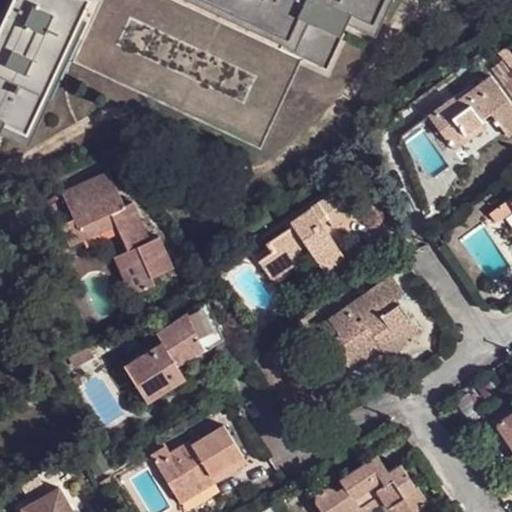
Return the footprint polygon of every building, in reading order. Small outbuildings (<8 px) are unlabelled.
[(0,132),(1,131),(4,123),(28,134),(82,17),(89,0),(12,0),(0,26),(0,132)] [(73,63),(261,151),(302,62),(303,58),(176,0),(96,0),(101,2),(73,63)] [(176,0),(303,58),(302,62),(329,74),(347,34),(342,33),(340,36),(300,17),(289,41),(249,22),(247,27),(189,0),(176,0)] [(189,0),(247,27),(249,22),(200,0),(189,0)] [(200,0),(249,22),(289,41),(300,17),(340,36),(342,33),(350,15),(373,24),(383,0),(200,0)] [(29,144),(88,19),(82,17),(28,134),(29,144)] [(511,74),(503,62),(491,71),(511,99),(511,74)] [(430,117),(452,147),(485,124),(483,119),(493,114),(511,138),(511,137),(511,104),(494,80),(460,104),(456,98),(430,117)] [(4,123),(1,131),(28,144),(29,144),(28,134),(4,123)] [(489,132),(485,124),(452,147),(457,155),(489,132)] [(110,174),(63,196),(75,222),(60,229),(70,250),(86,244),(81,232),(110,217),(116,229),(126,251),(148,241),(131,206),(127,208),(110,174)] [(344,186),(318,203),(329,220),(335,228),(361,210),(344,186)] [(511,217),(511,198),(489,216),(498,228),(511,217)] [(259,260),(272,281),(286,271),(282,266),(301,251),(307,248),(326,274),(347,261),(323,225),(329,220),(318,203),(291,222),(294,226),(269,243),(271,250),(259,260)] [(116,229),(110,217),(81,232),(86,244),(116,229)] [(148,241),(126,251),(112,258),(129,298),(154,287),(150,279),(174,269),(159,236),(148,241)] [(282,266),(286,271),(306,257),(301,251),(282,266)] [(331,343),(352,373),(383,353),(386,355),(402,345),(418,334),(396,300),(406,294),(394,278),(369,295),(380,311),(361,325),(349,309),(330,322),(341,337),(331,343)] [(206,305),(188,313),(190,317),(205,351),(208,354),(225,343),(206,305)] [(190,317),(160,336),(165,345),(178,367),(205,351),(190,317)] [(150,403),(179,385),(171,371),(178,367),(165,345),(128,369),(150,403)] [(402,345),(386,355),(389,360),(405,349),(402,345)] [(187,381),(178,367),(171,371),(179,385),(187,381)] [(468,396),(455,404),(469,423),(481,416),(468,396)] [(511,408),(502,415),(509,424),(511,421),(511,408)] [(153,460),(176,496),(211,474),(216,484),(248,466),(225,427),(193,448),(191,444),(170,456),(167,450),(153,460)] [(384,511),(415,511),(430,503),(401,463),(387,470),(376,452),(338,480),(339,482),(343,487),(337,492),(330,489),(327,488),(325,489),(320,491),(318,492),(315,495),(314,500),(314,502),(316,503),(321,511),(362,511),(364,511),(363,511),(371,511),(380,506),(384,511)] [(101,467),(92,453),(83,457),(92,473),(101,467)] [(176,496),(182,505),(216,484),(211,474),(176,496)] [(39,478),(20,489),(32,507),(50,497),(39,478)] [(339,482),(330,489),(337,492),(343,487),(339,482)] [(73,511),(71,507),(61,491),(50,497),(32,507),(25,511),(24,511),(73,511)]
